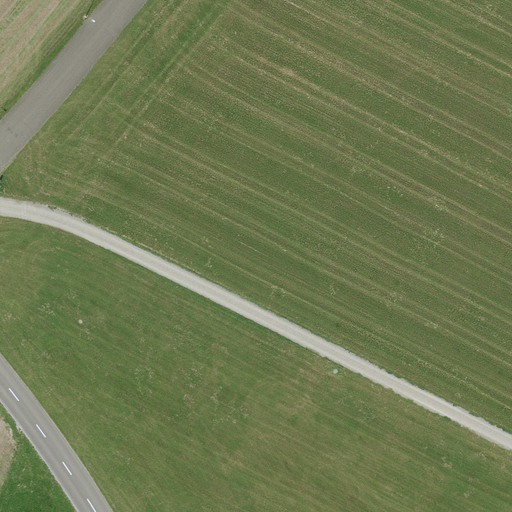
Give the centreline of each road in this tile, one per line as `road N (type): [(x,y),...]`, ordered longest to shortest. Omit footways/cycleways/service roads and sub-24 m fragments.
road 1 (track): [(511,437),(102,235),(0,205)]
road 2 (tertiary): [(97,511),(0,378)]
